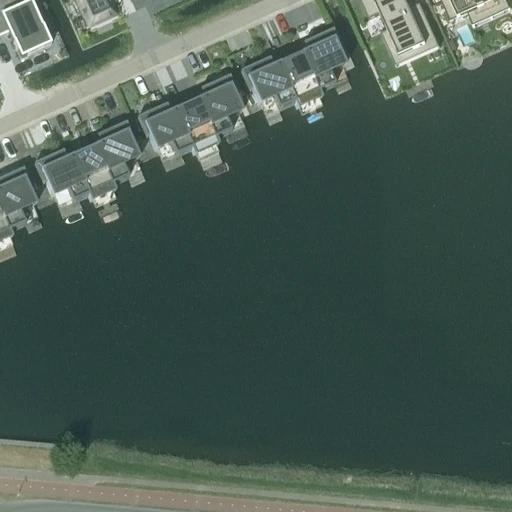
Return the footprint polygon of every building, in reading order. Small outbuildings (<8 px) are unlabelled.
[(0,0),(0,39),(7,36),(11,45),(12,45),(19,62),(50,48),(41,29),(41,30),(27,0),(0,0)] [(74,0),(88,29),(114,18),(110,8),(109,8),(104,0),(74,0)] [(403,0),(358,0),(368,22),(379,17),(387,34),(380,37),(390,58),(433,38),(419,7),(409,12),(406,5),(405,4),(403,0)] [(438,0),(450,25),(467,17),(472,29),(510,12),(504,0),(438,0)] [(306,55),(301,57),(303,60),(312,81),(318,95),(334,88),(333,87),(327,74),(341,68),(341,69),(343,68),(337,54),(340,53),(331,34),(302,47),(306,55)] [(301,57),(277,69),(278,71),(287,92),(293,106),(295,111),(321,100),(318,95),(312,81),(303,60),(301,57)] [(268,62),(239,75),(248,95),(251,93),(257,107),(259,106),(258,105),(272,99),(278,112),(278,113),(293,106),(287,92),(278,71),(277,69),(272,71),(268,62)] [(203,102),(198,104),(199,106),(209,127),(215,141),(231,134),(224,120),(238,114),(238,116),(240,114),(234,101),(237,100),(228,80),(199,93),(203,102)] [(198,104),(173,115),(175,117),(184,138),(190,153),(192,157),(217,146),(215,141),(209,127),(199,106),(198,104)] [(165,108),(136,121),(145,141),(147,140),(154,153),(156,152),(155,152),(169,145),(175,159),(190,153),(184,138),(175,117),(173,115),(169,117),(165,108)] [(100,148),(95,150),(96,152),(106,174),(112,188),(127,181),(121,167),(134,161),(135,162),(137,161),(131,147),(134,146),(125,126),(96,139),(100,148)] [(95,150),(70,161),(71,164),(81,185),(87,199),(89,203),(114,192),(112,188),(106,174),(96,152),(95,150)] [(62,155),(33,168),(42,187),(44,186),(51,200),(53,198),(52,197),(65,192),(72,206),(87,199),(81,185),(71,164),(70,161),(66,163),(62,155)] [(0,214),(3,220),(9,234),(24,227),(24,226),(18,213),(31,207),(32,208),(34,207),(28,193),(31,192),(22,172),(0,182),(0,214)] [(0,243),(11,238),(9,234),(3,220),(0,214),(0,243)]
